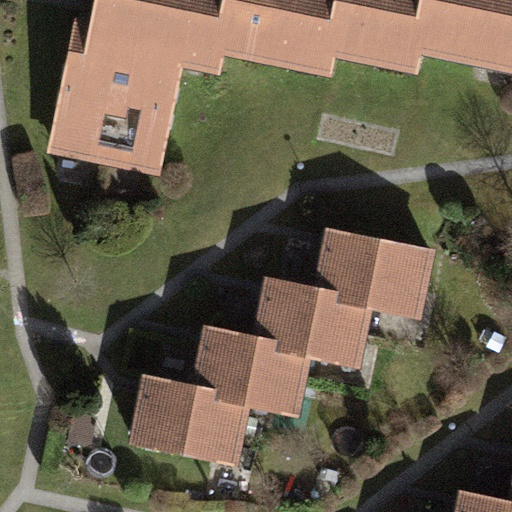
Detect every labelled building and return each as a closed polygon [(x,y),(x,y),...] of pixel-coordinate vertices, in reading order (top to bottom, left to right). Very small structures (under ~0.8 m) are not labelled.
[(511,0),(83,0),(79,19),(66,18),(43,153),(158,175),(178,68),(212,74),(215,55),(325,75),(328,54),(407,72),(412,52),(511,73),(511,0)] [(317,228),(305,284),(329,288),(326,304),(361,310),(412,321),(426,249),(317,228)] [(255,276),(244,334),(267,338),(264,354),(298,360),(350,369),(361,310),(326,304),(329,288),(305,284),(255,276)] [(192,325),(181,386),(203,390),(201,401),(238,407),(288,416),(298,360),(264,354),(267,338),(244,334),(192,325)] [(181,386),(134,377),(120,446),(226,467),(238,407),(201,401),(203,390),(181,386)] [(511,454),(503,502),(511,503),(511,454)] [(511,511),(511,503),(503,502),(448,492),(444,511),(511,511)]
